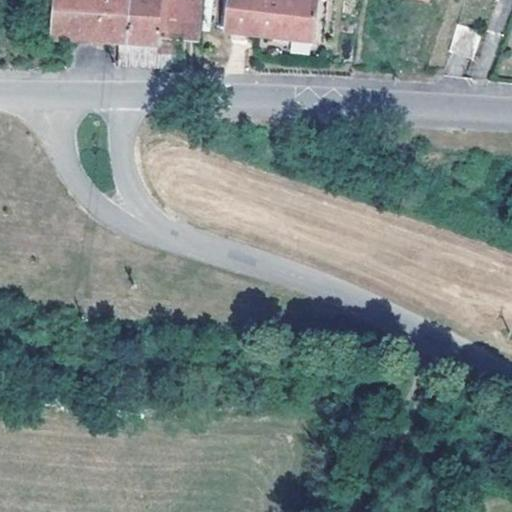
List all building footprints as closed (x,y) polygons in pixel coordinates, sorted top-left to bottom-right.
[(51,0),(50,12),(49,38),(159,46),(159,35),(161,0),(51,0)] [(161,0),(159,35),(195,39),(198,0),(161,0)] [(229,0),(226,30),(312,40),(316,0),(229,0)] [(480,29),(457,21),(449,48),(473,54),(480,29)] [(482,393),(454,383),(449,396),(478,406),(482,393)]
